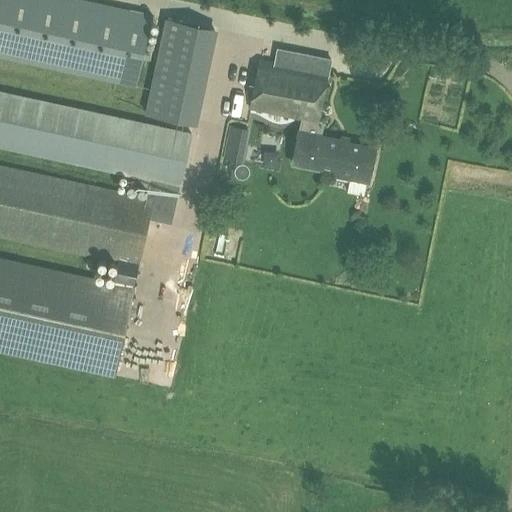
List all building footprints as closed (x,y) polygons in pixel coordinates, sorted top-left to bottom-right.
[(0,0),(0,56),(136,86),(152,14),(87,0),(0,0)] [(211,28),(164,18),(144,105),(191,115),(211,28)] [(314,135),(317,122),(319,122),(328,73),(327,73),(330,58),(312,55),(309,70),(260,60),(250,108),(301,119),(293,162),(318,167),(321,151),(337,154),(340,140),(314,135)] [(0,147),(181,186),(192,133),(0,90),(0,147)] [(334,170),(376,179),(382,149),(340,140),(337,154),(321,151),(318,167),(334,170)] [(224,157),(240,161),(242,149),(227,145),(224,157)] [(0,164),(0,236),(119,263),(114,284),(0,258),(0,347),(115,373),(154,198),(0,164)] [(242,247),(243,226),(222,226),(222,246),(242,247)]
